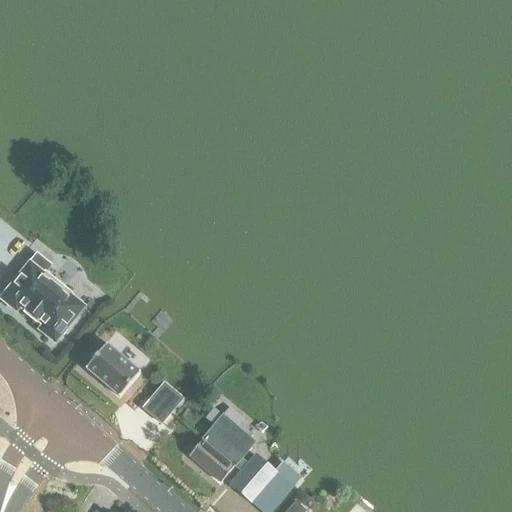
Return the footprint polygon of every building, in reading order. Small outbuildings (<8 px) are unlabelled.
[(55,343),(85,305),(72,295),(73,293),(46,271),(50,266),(37,255),(30,263),(29,263),(0,299),(16,312),(20,307),(25,311),(24,313),(36,323),(38,321),(43,325),(39,330),(55,343)] [(140,372),(106,344),(85,369),(119,397),(140,372)] [(164,384),(143,408),(161,424),(182,399),(164,384)] [(209,431),(189,456),(221,483),(234,467),(235,468),(256,442),(223,414),(209,431)] [(240,472),(229,484),(260,511),(271,511),(299,481),(302,477),(283,461),(281,463),(274,471),(255,455),(248,463),(240,472)] [(295,501),(285,511),(304,511),(306,511),(295,501)]
